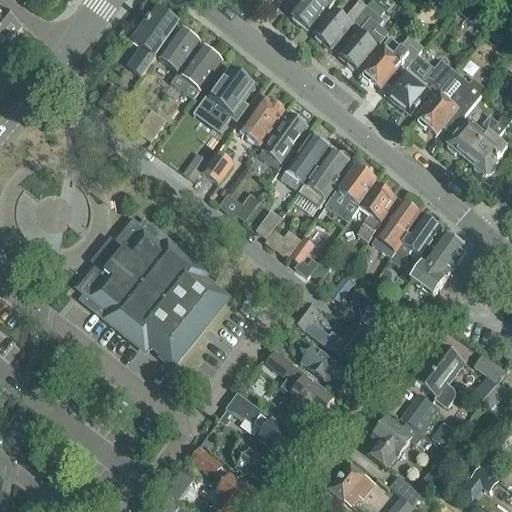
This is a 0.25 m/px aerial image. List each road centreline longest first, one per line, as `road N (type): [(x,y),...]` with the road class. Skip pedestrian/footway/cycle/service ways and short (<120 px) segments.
road 1 (residential): [(485,238),(198,0)]
road 2 (residential): [(124,511),(187,428),(0,284)]
road 3 (residential): [(289,511),(420,342),(485,238)]
road 4 (residential): [(0,137),(92,18)]
